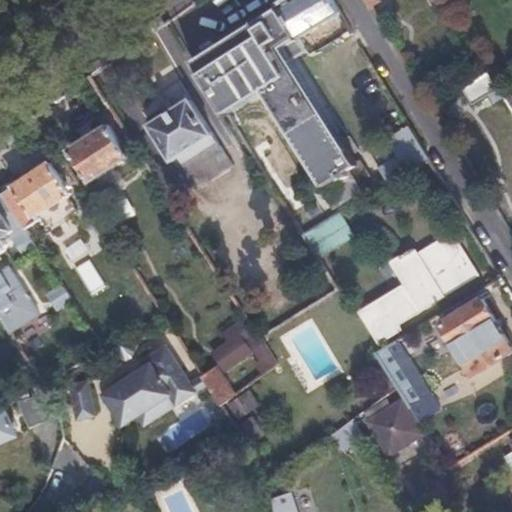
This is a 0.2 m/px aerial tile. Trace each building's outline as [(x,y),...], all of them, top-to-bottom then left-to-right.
[(332,0),(294,0),(281,9),(299,38),(315,65),(321,61),(306,35),(340,13),(332,0)] [(367,0),(374,11),(381,7),(379,2),(381,0),(432,0),(434,3),(438,0),(367,0)] [(259,22),(195,61),(228,114),(263,93),(322,189),(359,166),(286,47),(299,38),(281,9),(259,22)] [(490,71),(462,89),(472,105),(489,94),(500,88),(492,76),(490,71)] [(500,88),(489,94),(495,104),(506,97),(501,90),(500,88)] [(178,157),(181,162),(197,153),(216,141),(190,100),(149,126),(171,161),(178,157)] [(69,152),(90,184),(128,159),(107,127),(69,152)] [(383,173),(389,183),(429,159),(410,127),(389,140),(402,161),(383,173)] [(197,153),(181,162),(179,165),(196,192),(233,169),(216,141),(197,153)] [(24,225),(27,230),(39,222),(37,217),(72,194),(53,163),(16,188),(12,183),(1,190),(4,195),(24,225)] [(5,238),(24,225),(4,195),(0,197),(0,255),(12,248),(5,238)] [(341,213),(316,229),(331,253),(356,236),(341,213)] [(363,314),(379,340),(398,329),(396,324),(477,276),(452,235),(419,255),(415,249),(396,260),(411,285),(363,314)] [(91,296),(107,288),(94,259),(78,266),(91,296)] [(0,310),(12,303),(3,290),(10,285),(3,274),(0,276),(0,310)] [(442,325),(474,378),(511,355),(511,349),(483,301),(442,325)] [(378,354),(399,390),(420,423),(440,411),(397,342),(378,354)] [(134,354),(130,344),(116,349),(117,353),(120,360),(126,363),(132,360),(134,354)] [(207,385),(202,377),(190,385),(166,347),(147,359),(151,365),(105,395),(124,425),(138,416),(171,395),(177,405),(207,385)] [(202,377),(221,405),(234,396),(216,369),(202,377)] [(94,416),(87,382),(70,386),(78,420),(94,416)] [(36,395),(20,402),(31,430),(48,424),(36,395)] [(177,405),(171,395),(138,416),(144,425),(177,405)] [(406,402),(371,414),(386,455),(421,443),(406,402)] [(158,435),(168,451),(209,425),(198,409),(158,435)] [(0,444),(18,436),(7,412),(0,414),(0,444)] [(296,511),(291,495),(272,501),(275,511),(296,511)]
